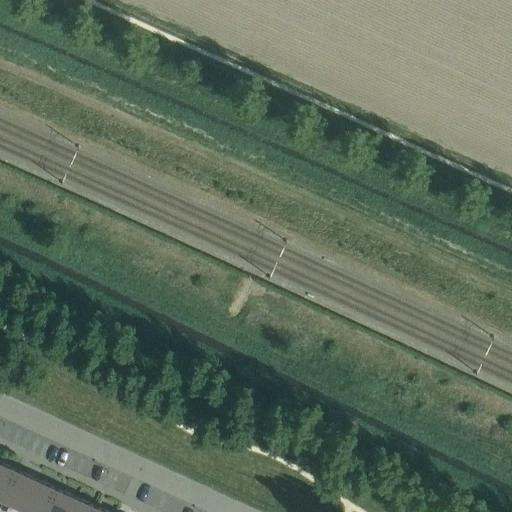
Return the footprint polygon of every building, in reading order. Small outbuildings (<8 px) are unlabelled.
[(0,461),(0,500),(3,502),(17,470),(0,461)] [(17,470),(3,502),(22,511),(37,479),(17,470)] [(37,479),(22,511),(25,511),(45,511),(57,488),(37,479)] [(69,511),(76,497),(57,488),(45,511),(69,511)] [(92,511),(96,506),(76,497),(69,511),(92,511)]
